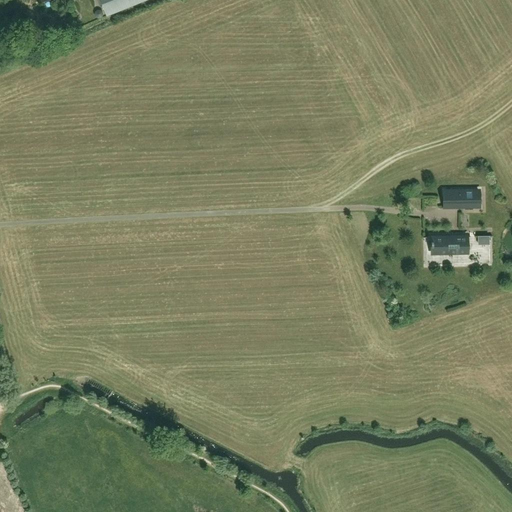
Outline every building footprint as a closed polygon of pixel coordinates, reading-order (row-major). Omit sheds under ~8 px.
[(101,0),(107,15),(143,0),(101,0)] [(390,128),(371,136),(375,147),(394,139),(390,128)] [(445,191),(445,207),(479,206),(479,190),(445,191)] [(511,248),(511,227),(509,228),(507,220),(500,222),(509,250),(511,248)] [(467,236),(433,237),(433,253),(467,252),(467,236)] [(492,261),(502,255),(491,237),(481,243),(492,261)]
